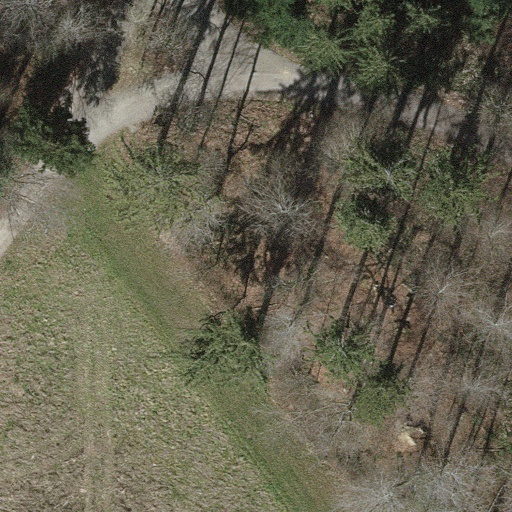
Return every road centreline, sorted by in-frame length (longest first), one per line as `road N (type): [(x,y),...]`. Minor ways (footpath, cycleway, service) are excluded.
road 1 (track): [(184,0),(511,139)]
road 2 (track): [(0,239),(184,0)]
